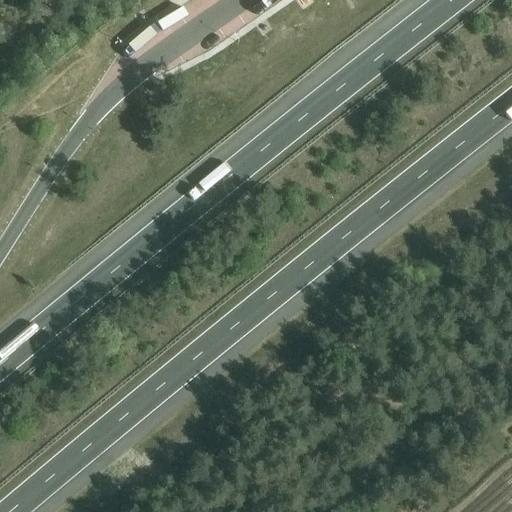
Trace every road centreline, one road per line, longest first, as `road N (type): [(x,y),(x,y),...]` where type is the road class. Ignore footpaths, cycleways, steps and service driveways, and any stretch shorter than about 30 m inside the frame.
road 1 (motorway): [(18,511),(511,109)]
road 2 (motorway): [(451,0),(0,365)]
